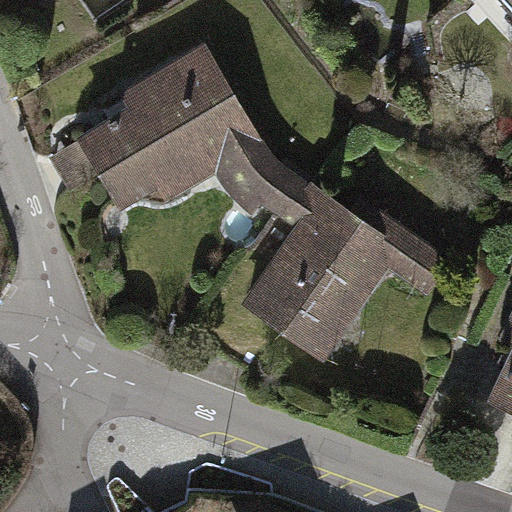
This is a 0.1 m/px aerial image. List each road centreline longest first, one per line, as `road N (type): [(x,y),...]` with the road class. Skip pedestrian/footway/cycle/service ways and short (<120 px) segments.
road 1 (residential): [(64,367),(486,511)]
road 2 (residential): [(64,367),(0,108)]
road 3 (residential): [(64,367),(75,469),(32,511)]
